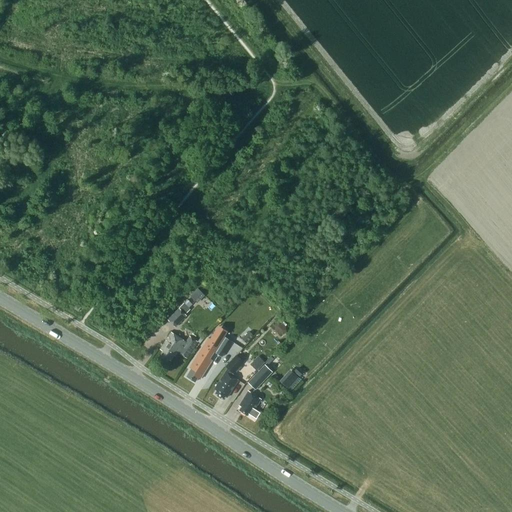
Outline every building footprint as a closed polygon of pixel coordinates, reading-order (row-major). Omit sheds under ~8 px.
[(195,301),(203,294),(198,289),(190,296),(195,301)] [(188,299),(184,303),(189,308),(193,304),(188,299)] [(190,309),(184,303),(168,320),(175,327),(187,316),(185,314),(190,309)] [(187,376),(195,382),(198,378),(199,379),(200,379),(212,360),(209,359),(214,352),(222,357),(232,341),(225,337),(219,346),(218,346),(224,337),(215,331),(210,339),(208,338),(190,368),(192,369),(189,372),(187,376)] [(246,343),(254,336),(249,331),(242,339),(246,343)] [(167,363),(169,360),(171,361),(174,356),(175,356),(178,352),(187,359),(198,342),(190,336),(186,342),(171,332),(160,349),(163,351),(159,358),(167,363)] [(244,362),(236,355),(225,367),(233,374),(244,362)] [(258,356),(250,365),(257,371),(265,362),(258,356)] [(271,371),(265,365),(248,382),(255,389),(271,371)] [(298,367),(294,371),(300,376),(304,372),(298,367)] [(298,376),(292,370),(281,382),(288,388),(298,376)] [(227,398),(237,382),(238,380),(226,372),(214,390),(217,391),(215,394),(223,399),(225,396),(227,398)] [(261,399),(248,391),(239,406),(241,407),(239,410),(247,415),(248,414),(256,419),(260,413),(254,409),(261,399)]
